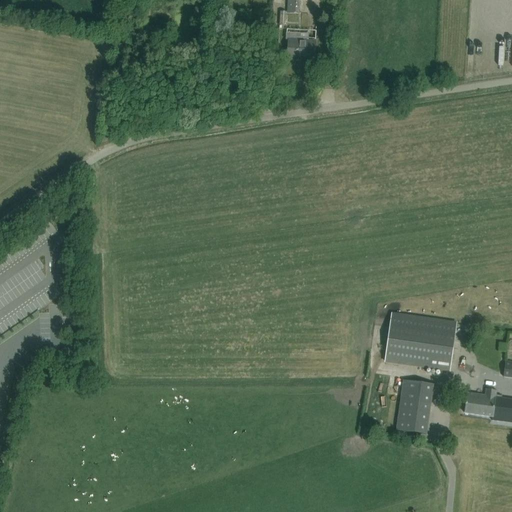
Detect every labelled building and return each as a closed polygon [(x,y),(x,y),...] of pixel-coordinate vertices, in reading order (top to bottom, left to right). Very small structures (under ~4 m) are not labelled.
[(287,0),(287,13),(299,14),(299,0),(311,0),(318,0),(317,0),(287,0)] [(288,41),(287,60),(299,60),(300,58),(312,58),(312,48),(313,42),(288,41)] [(450,373),(455,334),(457,322),(391,313),(384,363),(450,373)] [(511,362),(505,362),(503,377),(511,378),(511,362)] [(403,381),(396,430),(426,435),(433,385),(403,381)] [(502,398),(502,396),(495,395),(496,391),(485,389),(485,396),(467,394),(464,413),(492,418),(491,421),(511,423),(511,399),(505,399),(502,398)]
